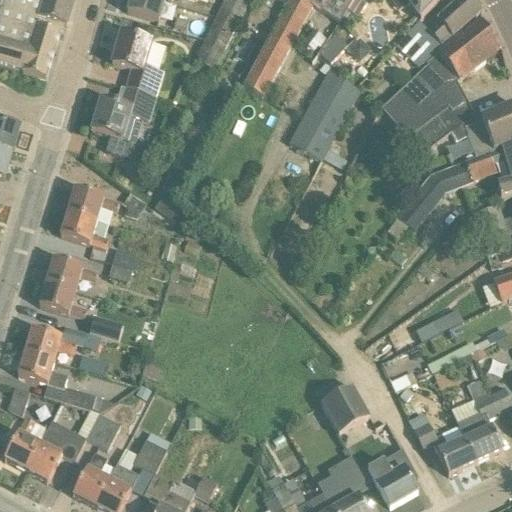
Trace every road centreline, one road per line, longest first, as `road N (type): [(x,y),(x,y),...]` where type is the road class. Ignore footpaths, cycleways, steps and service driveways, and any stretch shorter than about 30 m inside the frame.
road 1 (residential): [(0,313),(64,118)]
road 2 (residential): [(64,118),(92,0)]
